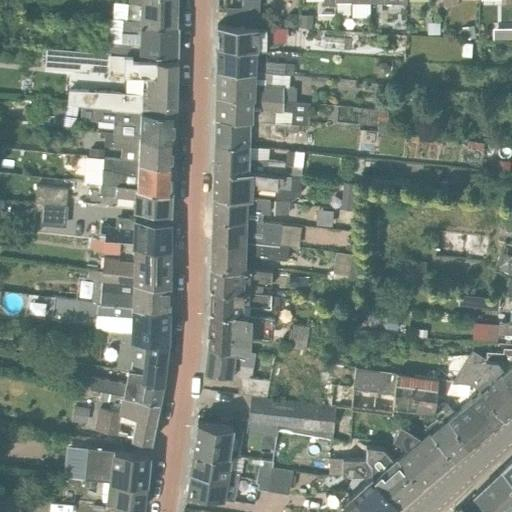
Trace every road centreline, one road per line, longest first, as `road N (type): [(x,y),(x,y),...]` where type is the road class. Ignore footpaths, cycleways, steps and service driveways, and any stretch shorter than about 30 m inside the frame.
road 1 (residential): [(164,511),(190,322),(197,0)]
road 2 (secondary): [(420,511),(511,430)]
